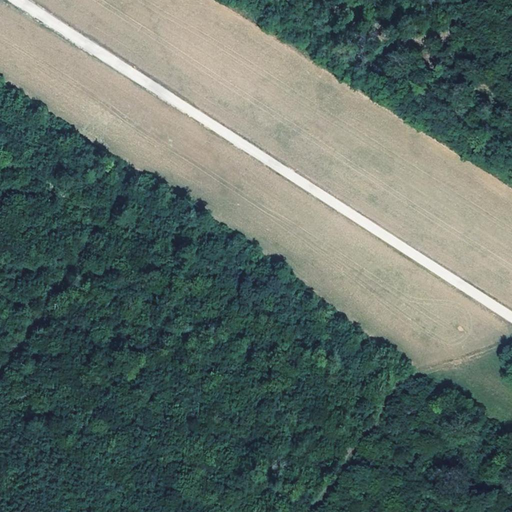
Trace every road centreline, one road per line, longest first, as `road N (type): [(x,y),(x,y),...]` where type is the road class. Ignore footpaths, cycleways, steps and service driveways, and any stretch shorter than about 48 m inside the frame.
road 1 (track): [(511,319),(17,0)]
road 2 (track): [(511,352),(401,395),(313,511)]
